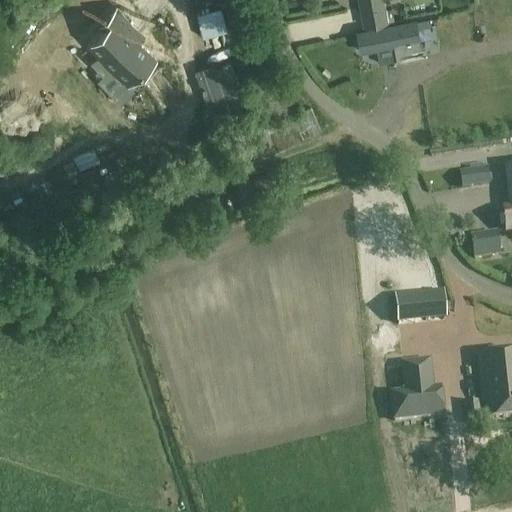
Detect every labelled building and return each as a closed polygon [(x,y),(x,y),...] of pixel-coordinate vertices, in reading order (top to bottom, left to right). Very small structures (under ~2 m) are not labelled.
[(357,0),(363,25),(387,21),(382,0),(357,0)] [(104,25),(87,42),(98,54),(91,62),(103,74),(111,66),(127,83),(155,56),(131,32),(136,27),(116,7),(101,22),(104,25)] [(415,20),(356,32),(360,50),(393,44),(397,61),(422,56),(415,20)] [(431,63),(394,97),(401,105),(438,72),(431,63)] [(260,99),(270,123),(292,114),(282,90),(260,99)] [(302,109),(292,121),(304,131),(314,119),(302,109)] [(345,155),(327,156),(328,168),(345,167),(345,155)] [(502,209),(505,234),(511,232),(511,165),(505,166),(509,197),(508,197),(510,208),(502,209)] [(477,170),(480,187),(490,186),(487,169),(477,170)] [(497,232),(468,236),(472,260),(500,256),(497,232)] [(511,352),(476,356),(483,421),(511,418),(511,352)] [(401,365),(404,393),(390,394),(393,422),(442,416),(439,389),(431,389),(428,362),(401,365)] [(478,402),(464,404),(465,423),(480,422),(478,402)]
